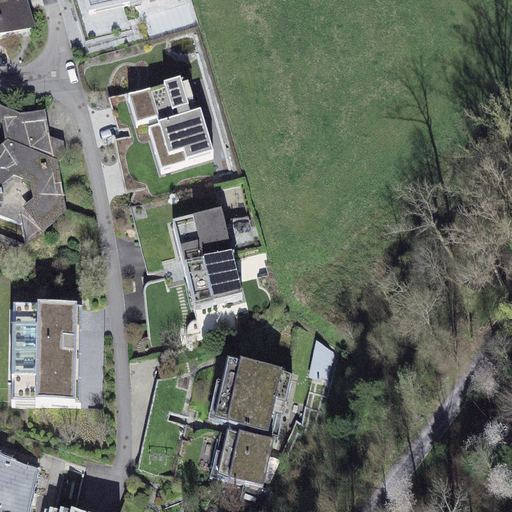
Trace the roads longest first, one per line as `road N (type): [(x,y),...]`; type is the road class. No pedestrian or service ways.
road 1 (residential): [(0,81),(47,76),(71,93),(85,127),(128,388),(115,480)]
road 2 (track): [(373,511),(511,326)]
